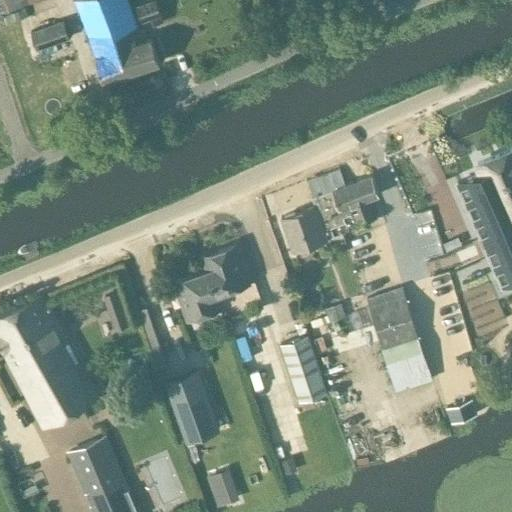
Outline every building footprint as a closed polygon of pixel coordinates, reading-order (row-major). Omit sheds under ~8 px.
[(0,0),(0,11),(30,1),(29,0),(0,0)] [(115,33),(137,26),(128,0),(75,0),(103,81),(128,72),(125,62),(120,64),(115,50),(120,48),(115,33)] [(164,21),(156,0),(151,0),(136,6),(142,21),(161,14),(163,21),(164,21)] [(17,28),(40,20),(36,7),(13,15),(17,28)] [(30,30),(37,49),(55,43),(58,51),(74,45),(64,18),(30,30)] [(140,35),(137,26),(115,33),(120,48),(115,50),(120,64),(125,62),(128,72),(160,62),(151,37),(147,39),(145,34),(140,35)] [(511,219),(511,218),(511,217),(511,144),(473,162),(482,181),(477,183),(487,205),(469,213),(481,240),(511,226),(511,219)] [(341,226),(342,231),(348,229),(344,218),(353,215),(356,223),(376,216),(370,197),(378,194),(372,176),(313,196),(316,204),(317,204),(325,228),(331,226),(332,229),(341,226)] [(317,204),(316,204),(315,205),(282,216),(293,249),(327,237),(327,236),(342,231),(341,226),(332,229),(331,226),(325,228),(317,204)] [(236,242),(204,253),(208,266),(216,293),(229,288),(234,291),(242,288),(244,283),(249,282),(236,242)] [(208,266),(174,277),(188,318),(191,317),(195,319),(203,317),(205,312),(221,307),(216,293),(208,266)] [(396,389),(432,378),(402,286),(366,297),(396,389)] [(121,289),(104,295),(108,306),(124,300),(121,290),(121,289)] [(0,342),(45,424),(98,395),(43,295),(0,314),(0,342)] [(325,308),(330,321),(345,316),(341,302),(325,308)] [(148,306),(137,310),(155,365),(166,361),(148,306)] [(242,322),(230,326),(233,338),(245,334),(242,322)] [(278,347),(299,403),(330,391),(308,335),(278,347)] [(258,351),(245,355),(249,367),(261,364),(258,351)] [(175,377),(166,380),(187,440),(218,429),(197,369),(175,377)] [(445,391),(452,409),(480,396),(472,379),(445,391)] [(137,511),(105,436),(70,451),(95,511),(137,511)] [(295,466),(292,456),(281,460),(284,470),(295,466)] [(228,469),(206,476),(212,491),(233,484),(228,469)]
